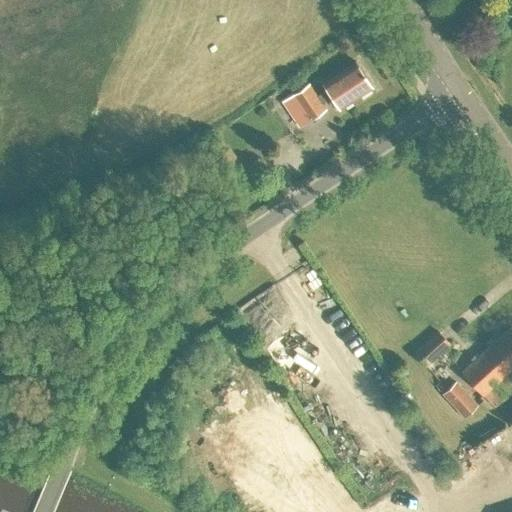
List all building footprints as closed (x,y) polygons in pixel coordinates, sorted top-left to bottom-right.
[(309,83),(282,102),(300,128),(326,110),(322,103),(332,96),(340,108),(374,86),(357,61),(323,83),(327,89),(318,96),(309,83)] [(247,170),(224,141),(210,152),(233,181),(247,170)] [(437,330),(413,351),(426,365),(450,344),(437,330)] [(505,398),(494,386),(511,369),(511,338),(507,333),(463,373),(494,408),(505,398)] [(476,405),(454,383),(441,395),(463,418),(476,405)]
